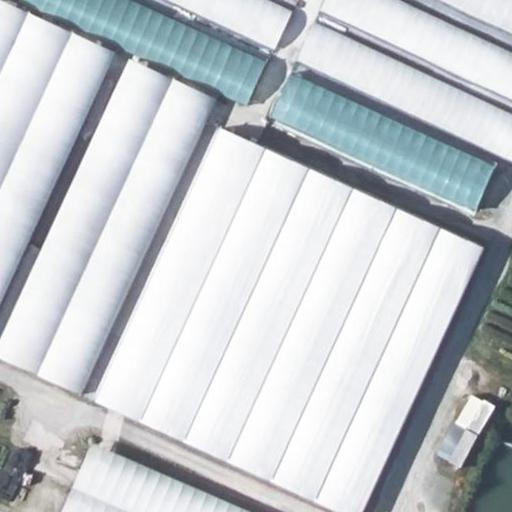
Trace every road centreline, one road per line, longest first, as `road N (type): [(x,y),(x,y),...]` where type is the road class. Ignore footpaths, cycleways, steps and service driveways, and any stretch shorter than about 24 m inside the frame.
road 1 (unknown): [(0,377),(306,511)]
road 2 (unclassified): [(408,511),(406,492),(511,232)]
